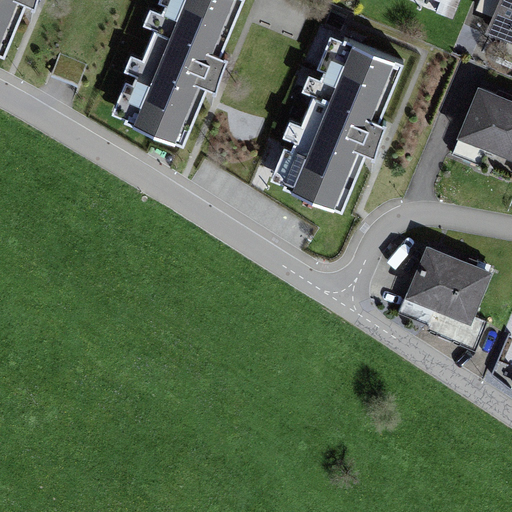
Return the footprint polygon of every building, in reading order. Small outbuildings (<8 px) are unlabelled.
[(0,0),(0,52),(21,0),(31,0),(34,1),(34,0),(0,0)] [(239,0),(157,0),(156,6),(148,2),(136,30),(146,34),(137,57),(130,54),(123,71),(131,75),(116,110),(181,138),(205,81),(216,86),(229,55),(218,50),(239,0)] [(511,0),(498,0),(487,29),(511,39),(511,0)] [(476,8),(468,24),(483,31),(490,14),(476,8)] [(399,71),(329,41),(313,79),(305,76),(294,103),(304,108),(295,131),(288,128),(281,145),(289,148),(274,184),(339,211),(363,155),(374,159),(387,128),(376,124),(399,71)] [(511,98),(478,85),(452,153),(481,164),(487,148),(511,157),(511,98)] [(491,272),(426,245),(398,313),(430,326),(429,329),(474,347),(484,323),(472,318),(491,272)]
